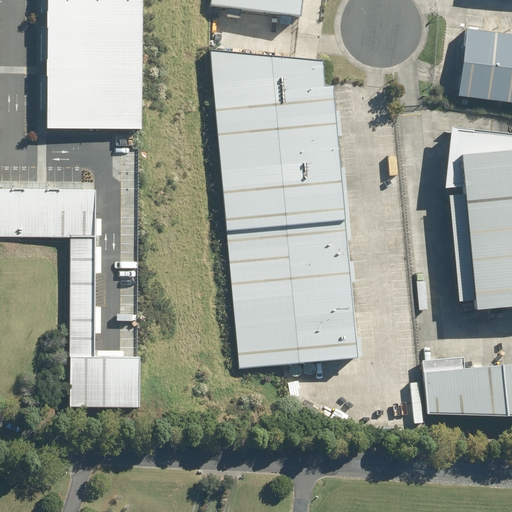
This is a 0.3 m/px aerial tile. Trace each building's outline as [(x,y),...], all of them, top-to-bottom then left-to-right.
[(45,0),(44,126),(140,127),(140,0),(45,0)] [(239,12),(279,17),(278,25),(291,27),(292,17),(300,18),(301,0),(210,0),(210,6),(227,9),(226,19),(238,20),(239,12)] [(511,36),(467,30),(458,98),(511,104),(511,36)] [(209,53),(239,370),(357,359),(331,91),(323,91),(320,65),(209,53)] [(499,116),(487,116),(487,131),(499,131),(499,116)] [(394,126),(379,126),(379,151),(393,151),(394,126)] [(464,197),(449,198),(458,304),(474,303),(474,308),(511,304),(511,137),(452,131),(454,156),(442,157),(445,191),(463,189),(464,197)] [(0,233),(71,235),(95,235),(96,187),(0,186),(0,233)] [(71,235),(70,354),(94,354),(95,235),(71,235)] [(414,321),(405,322),(408,361),(417,361),(414,321)] [(70,404),(139,404),(140,355),(94,354),(70,354),(70,404)] [(511,368),(463,372),(462,361),(423,364),(427,417),(506,420),(511,419),(511,368)]
